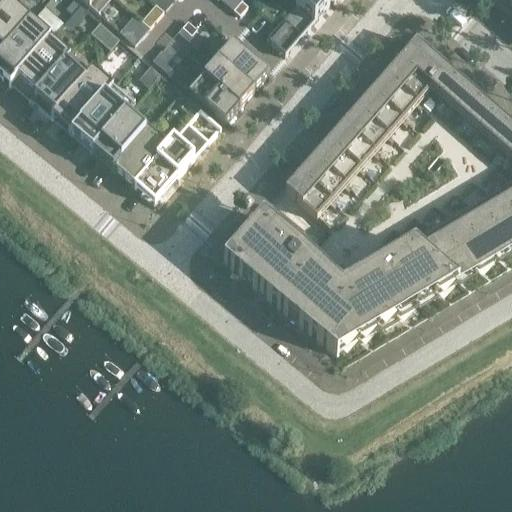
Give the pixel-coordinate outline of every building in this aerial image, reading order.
[(10,9),(0,0),(0,20),(9,10),(10,10),(10,9)] [(113,1),(112,0),(77,0),(98,18),(113,1)] [(288,30),(301,41),(337,0),(304,0),(298,8),(266,43),(272,49),(275,46),(274,45),(288,30)] [(511,0),(497,0),(511,13),(511,0)] [(248,11),(242,6),(233,15),(240,20),(248,11)] [(149,32),(164,16),(156,9),(141,25),(149,32)] [(0,60),(29,27),(10,10),(9,10),(0,20),(0,60)] [(87,16),(80,10),(64,28),(71,34),(87,16)] [(262,15),(269,22),(273,18),(266,11),(262,15)] [(134,20),(120,36),(135,50),(149,33),(134,20)] [(49,43),(50,44),(55,38),(54,38),(35,21),(29,27),(0,60),(0,81),(8,88),(10,89),(18,80),(49,43)] [(188,26),(182,32),(191,40),(197,34),(188,26)] [(103,42),(113,51),(119,44),(109,35),(103,42)] [(269,79),(227,42),(212,58),(211,59),(217,64),(218,64),(254,95),(269,79)] [(37,97),(69,61),(50,44),(49,43),(18,80),(37,97)] [(197,54),(201,49),(195,43),(190,48),(197,54)] [(315,162),(300,179),(285,196),(316,224),(332,237),(319,251),(272,210),(263,221),(223,266),(242,282),(251,290),(287,320),(298,328),(335,360),(338,358),(455,288),(476,276),(495,264),(511,254),(511,132),(496,118),(471,96),(446,75),(416,47),(400,65),(386,81),(372,97),(358,113),(343,130),(329,146),(315,162)] [(175,67),(181,61),(168,50),(162,56),(175,67)] [(51,121),(88,79),(69,63),(70,62),(69,61),(37,97),(30,105),(50,122),(51,121)] [(218,64),(217,64),(204,80),(240,112),(254,95),(218,64)] [(59,113),(79,130),(112,93),(92,75),(59,113)] [(240,112),(204,80),(189,97),(225,129),(240,112)] [(115,90),(76,135),(96,152),(135,107),(115,90)] [(181,112),(194,122),(200,115),(188,104),(181,112)] [(145,138),(145,137),(126,121),(125,120),(92,158),(112,175),(113,174),(145,138)] [(194,164),(209,147),(208,146),(189,129),(188,129),(173,145),(166,152),(167,152),(142,182),(134,191),(135,192),(153,208),(154,209),(157,206),(194,164)] [(167,152),(166,152),(147,135),(145,137),(145,138),(113,174),(115,176),(131,190),(133,192),(134,191),(142,182),(167,152)]
